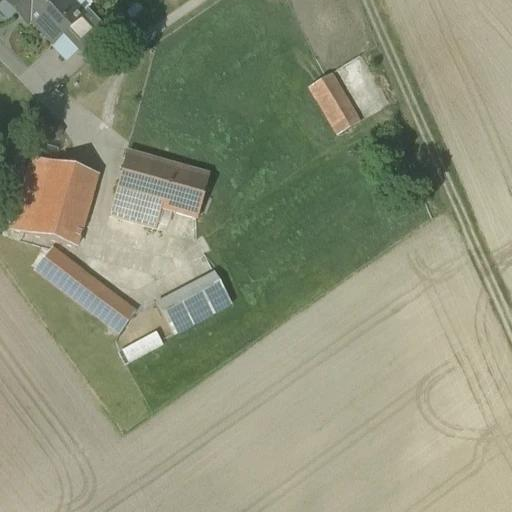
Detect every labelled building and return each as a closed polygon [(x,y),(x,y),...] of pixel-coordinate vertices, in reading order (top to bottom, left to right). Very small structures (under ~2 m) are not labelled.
[(4,0),(2,2),(25,26),(29,23),(52,47),(61,38),(82,19),(81,17),(64,0),(4,0)] [(89,5),(84,0),(64,0),(81,17),(86,12),(89,9),(89,5)] [(113,41),(86,12),(81,17),(82,19),(61,38),(87,66),(113,41)] [(358,126),(329,78),(308,90),(337,139),(358,126)] [(207,180),(126,157),(108,219),(154,232),(159,213),(195,223),(206,181),(207,180)] [(96,178),(31,160),(10,233),(75,251),(96,178)] [(131,313),(42,248),(27,268),(116,333),(131,313)] [(213,276),(155,307),(171,337),(229,306),(213,276)] [(155,337),(118,357),(124,368),(161,348),(159,344),(155,337)]
